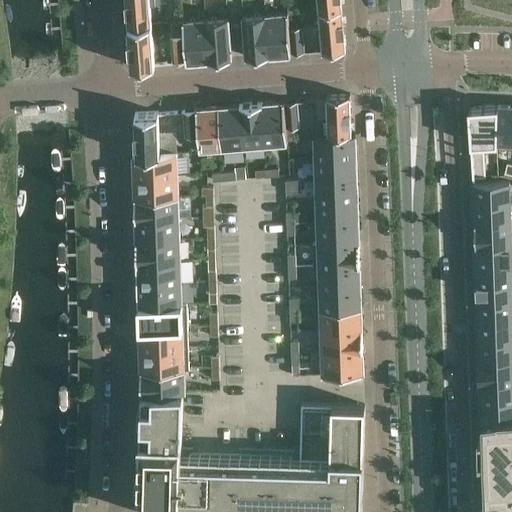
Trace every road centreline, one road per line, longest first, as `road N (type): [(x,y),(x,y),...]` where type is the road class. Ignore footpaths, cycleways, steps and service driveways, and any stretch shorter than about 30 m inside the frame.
road 1 (residential): [(463,511),(447,65)]
road 2 (residential): [(381,511),(385,389),(367,70)]
road 3 (residential): [(105,88),(120,354),(116,511)]
road 4 (unclassified): [(413,167),(421,511)]
road 5 (residential): [(105,88),(367,70)]
